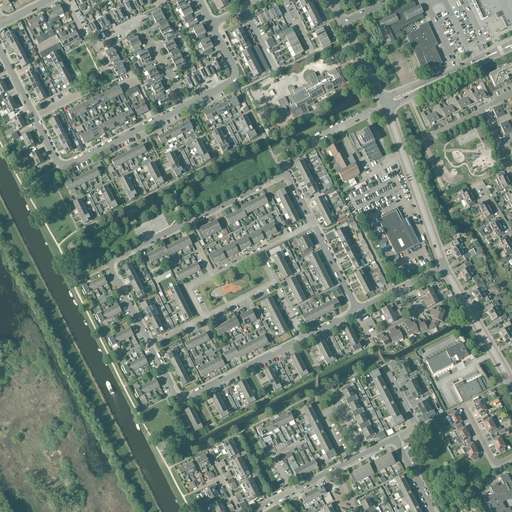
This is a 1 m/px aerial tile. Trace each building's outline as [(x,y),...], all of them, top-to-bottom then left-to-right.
[(86,0),(79,0),(82,4),(79,6),(81,12),(85,10),(84,8),(86,7),(85,3),(88,2),(86,0)] [(133,9),(135,7),(137,9),(141,7),(137,0),(133,0),(132,0),(128,0),(129,1),(129,2),(133,9)] [(213,0),(219,10),(229,5),(226,0),(213,0)] [(306,0),(300,4),(302,9),(304,8),(310,4),(307,0),(306,0)] [(511,0),(472,0),(482,20),(497,14),(499,18),(504,16),(509,26),(511,24),(511,0)] [(125,3),(122,5),(126,12),(128,11),(129,13),(134,10),(133,9),(129,2),(126,4),(125,3)] [(413,2),(372,21),(380,38),(382,42),(386,41),(388,44),(394,41),(394,40),(402,36),(399,29),(402,28),(423,18),(421,14),(423,13),(420,6),(416,8),(413,2)] [(180,9),(182,13),(191,9),(188,4),(186,5),(185,3),(178,6),(177,6),(179,10),(180,9)] [(304,8),(306,12),(315,8),(312,3),(310,4),(304,8)] [(121,20),(125,18),(123,14),(126,12),(122,5),(119,6),(119,7),(116,9),(117,11),(116,11),(121,20)] [(60,19),(59,17),(63,14),(66,20),(69,18),(65,10),(62,11),(60,7),(53,10),(58,20),(60,19)] [(160,7),(152,11),(154,14),(152,15),(154,20),(163,15),(161,11),(162,11),(160,7)] [(272,10),(276,18),(277,20),(279,19),(278,17),(281,15),(277,7),(272,10)] [(315,8),(306,12),(309,17),(317,13),(315,8)] [(183,17),(185,21),(192,17),(191,14),(193,13),(191,9),(182,13),(184,17),(183,17)] [(53,10),(47,13),(49,18),(46,19),(51,27),(54,26),(52,23),(58,20),(53,10)] [(267,12),(271,20),(276,18),(272,10),(267,12)] [(112,12),(109,14),(113,22),(115,21),(116,22),(121,20),(116,11),(113,13),(112,12)] [(262,15),(267,23),(271,20),(267,12),(262,15)] [(317,13),(309,17),(311,22),(319,18),(317,13)] [(101,17),(106,27),(111,25),(110,23),(113,22),(109,14),(106,15),(106,14),(101,17)] [(165,19),(163,15),(154,20),(156,24),(158,23),(160,26),(167,22),(166,18),(165,19)] [(257,17),(262,25),(267,23),(262,15),(257,17)] [(41,16),(35,19),(39,27),(45,24),(48,29),(51,27),(46,19),(44,20),(41,16)] [(102,30),(106,27),(101,17),(97,19),(97,20),(94,21),(95,22),(98,29),(99,29),(101,28),(102,30)] [(192,17),(185,21),(183,22),(185,22),(186,24),(187,24),(189,27),(196,24),(198,23),(196,18),(194,19),(192,17)] [(311,22),(314,27),(322,23),(319,18),(311,22)] [(35,35),(33,30),(39,27),(35,19),(28,22),(31,27),(28,28),(32,37),(35,35)] [(91,23),(87,25),(91,33),(94,31),(95,33),(99,31),(99,29),(98,29),(95,22),(91,24),(91,23)] [(162,34),(170,29),(169,26),(167,22),(160,26),(161,28),(159,29),(162,34)] [(406,35),(420,66),(427,63),(429,70),(442,64),(434,46),(438,44),(428,22),(419,27),(420,29),(406,35)] [(193,30),(195,34),(204,29),(201,24),(197,27),(196,24),(189,27),(188,28),(190,31),(193,30)] [(406,35),(413,31),(411,29),(413,28),(412,25),(403,30),(406,35)] [(70,35),(74,42),(80,39),(74,28),(72,30),(74,33),(70,35)] [(234,32),(236,37),(244,33),(242,28),(234,32)] [(291,28),(283,32),(285,37),(293,33),(291,28)] [(13,30),(6,34),(8,40),(21,34),(25,31),(24,29),(15,34),(13,30)] [(172,33),(170,29),(162,34),(164,38),(166,37),(167,40),(175,36),(173,33),(172,33)] [(196,38),(197,41),(205,37),(204,35),(206,34),(204,29),(195,34),(197,37),(196,38)] [(315,33),(317,38),(325,34),(323,29),(315,33)] [(63,48),(68,45),(62,33),(61,31),(59,32),(62,39),(59,41),(63,48)] [(62,33),(68,45),(74,42),(70,35),(67,37),(64,31),(62,33)] [(247,38),(244,33),(236,37),(239,42),(247,38)] [(293,33),(285,37),(288,42),(296,38),(293,33)] [(21,34),(8,40),(11,45),(19,42),(17,38),(20,37),(20,36),(22,36),(21,34)] [(328,39),(325,34),(317,38),(320,43),(328,39)] [(135,38),(134,35),(126,39),(128,42),(126,43),(128,47),(130,46),(139,41),(137,37),(135,38)] [(176,39),(175,36),(167,40),(168,43),(164,45),(166,49),(175,45),(173,41),(176,39)] [(200,49),(202,48),(211,43),(209,39),(207,40),(205,37),(197,41),(199,44),(198,45),(200,49)] [(249,43),(247,38),(239,42),(241,47),(249,43)] [(296,38),(288,42),(290,46),(298,42),(296,38)] [(330,44),(328,39),(320,43),(322,48),(330,44)] [(141,46),(139,41),(130,46),(132,50),(131,50),(133,53),(141,49),(140,47),(141,46)] [(19,42),(11,45),(14,51),(25,45),(24,43),(20,45),(19,42)] [(298,42),(290,46),(293,51),(301,47),(298,42)] [(213,48),(211,43),(202,48),(204,51),(203,52),(205,55),(212,51),(211,49),(213,48)] [(241,47),(244,52),(250,49),(252,48),(249,43),(241,47)] [(25,45),(14,51),(17,56),(24,53),(22,49),(26,48),(25,45)] [(177,49),(175,45),(166,49),(169,54),(171,53),(172,56),(180,52),(178,48),(177,49)] [(114,47),(106,51),(108,54),(106,54),(108,59),(117,55),(115,51),(116,50),(114,47)] [(295,56),(293,57),(295,60),(302,56),(301,54),(303,52),(301,47),(293,51),(295,56)] [(142,52),(141,49),(133,53),(135,57),(138,55),(140,59),(149,54),(146,50),(142,52)] [(242,53),(244,58),(252,54),(250,49),(244,52),(242,53)] [(53,53),(50,55),(49,55),(51,59),(48,61),(49,63),(59,57),(56,51),(56,52),(53,53)] [(180,52),(172,56),(173,58),(171,59),(174,64),(182,59),(180,56),(181,55),(180,52)] [(24,53),(17,56),(20,62),(30,56),(29,54),(26,56),(24,53)] [(151,59),(149,54),(140,59),(138,60),(140,64),(141,63),(143,67),(151,63),(149,60),(151,59)] [(255,59),(252,54),(244,58),(247,63),(255,59)] [(119,58),(117,55),(108,59),(111,64),(113,63),(114,65),(122,61),(120,58),(119,58)] [(28,61),(32,59),(30,56),(20,62),(23,68),(30,64),(28,61)] [(62,63),(59,57),(49,63),(50,65),(54,63),(55,66),(62,63)] [(185,58),(182,59),(174,64),(176,68),(178,67),(179,70),(187,66),(185,63),(187,63),(185,58)] [(212,60),(209,62),(213,70),(216,69),(217,71),(221,68),(217,59),(213,62),(212,60)] [(247,63),(248,64),(249,67),(257,63),(255,59),(247,63)] [(115,68),(113,69),(116,73),(118,77),(126,73),(122,65),(123,65),(122,61),(114,65),(115,68)] [(204,69),(208,78),(213,75),(212,74),(214,72),(213,70),(209,62),(205,64),(207,67),(204,69)] [(65,68),(62,63),(55,66),(57,69),(53,71),(54,74),(65,68)] [(260,68),(257,63),(249,67),(252,72),(260,68)] [(489,75),(495,88),(504,83),(503,82),(506,81),(506,82),(508,81),(508,80),(511,78),(511,64),(489,75)] [(157,71),(155,67),(153,67),(152,65),(144,69),(145,72),(146,72),(148,76),(157,71)] [(68,74),(65,68),(54,74),(56,76),(59,74),(61,77),(68,74)] [(262,73),(260,68),(252,72),(254,77),(262,73)] [(204,80),(208,78),(204,69),(200,71),(199,70),(196,72),(200,79),(202,78),(204,80)] [(26,74),(29,80),(39,74),(38,72),(35,74),(33,70),(26,74)] [(148,76),(150,79),(146,82),(147,83),(141,86),(142,88),(149,84),(157,80),(158,79),(157,77),(159,76),(157,71),(148,76)] [(197,80),(200,79),(196,72),(193,73),(194,76),(191,78),(195,87),(200,85),(197,80)] [(41,76),(39,74),(29,80),(32,85),(39,82),(37,78),(41,76)] [(71,79),(68,74),(61,77),(63,81),(59,82),(60,85),(71,79)] [(312,101),(334,90),(329,80),(331,80),(329,76),(324,78),(325,79),(318,82),(314,74),(306,77),(309,83),(295,90),(293,86),(288,89),(291,95),(278,102),(281,109),(277,111),(281,117),(279,118),(283,124),(293,119),(293,118),(300,114),(301,116),(309,112),(307,108),(314,105),(312,101)] [(190,90),(195,87),(191,78),(187,80),(186,79),(183,81),(187,89),(189,88),(190,90)] [(74,85),(71,79),(60,85),(61,87),(65,85),(67,88),(74,85)] [(158,83),(157,80),(149,84),(151,88),(151,87),(153,91),(162,87),(160,82),(158,83)] [(32,85),(34,91),(45,85),(44,83),(40,85),(39,82),(32,85)] [(485,100),(490,98),(483,84),(480,85),(482,90),(477,92),(481,100),(484,98),(485,100)] [(34,91),(37,96),(44,93),(43,89),(46,87),(45,85),(34,91)] [(113,88),(118,97),(120,95),(122,99),(125,98),(119,86),(116,88),(115,87),(113,88)] [(164,91),(162,87),(153,91),(155,95),(154,95),(156,99),(164,94),(163,92),(164,91)] [(115,98),(118,97),(113,88),(111,89),(111,90),(108,91),(114,103),(116,102),(115,98)] [(467,91),(474,105),(479,103),(478,101),(481,100),(477,92),(473,94),(471,90),(467,91)] [(112,104),(114,103),(108,91),(106,93),(105,92),(103,93),(107,102),(110,100),(112,104)] [(462,100),(466,107),(469,106),(469,107),(474,105),(467,91),(464,93),(466,97),(462,100)] [(37,96),(40,102),(51,96),(50,94),(46,96),(44,93),(37,96)] [(104,108),(106,107),(104,103),(107,102),(103,93),(101,94),(101,95),(98,96),(104,108)] [(165,97),(164,94),(156,99),(153,100),(154,102),(157,100),(158,102),(159,102),(161,105),(169,101),(167,96),(165,97)] [(100,105),(102,109),(104,108),(98,96),(95,98),(95,97),(93,98),(97,107),(100,105)] [(452,99),(458,113),(463,110),(462,109),(466,107),(462,100),(457,102),(455,97),(452,99)] [(6,105),(2,107),(3,109),(14,103),(11,98),(4,101),(6,105)] [(88,102),(94,113),(96,112),(94,109),(97,107),(93,98),(91,100),(88,102)] [(230,101),(233,108),(237,106),(238,109),(240,108),(239,105),(235,98),(230,101)] [(139,106),(143,115),(146,113),(145,113),(148,111),(145,104),(146,104),(143,99),(140,101),(142,105),(139,106)] [(446,107),(450,115),(453,114),(454,115),(458,113),(452,99),(449,100),(451,105),(446,107)] [(225,103),(228,111),(233,108),(230,101),(225,103)] [(493,111),(495,114),(503,111),(500,106),(505,104),(503,101),(489,107),(492,112),(493,111)] [(83,104),(87,112),(90,111),(92,115),(95,114),(94,113),(88,102),(85,103),(85,102),(83,104)] [(3,109),(4,111),(8,109),(10,113),(17,109),(14,103),(3,109)] [(220,106),(224,113),(228,111),(225,103),(220,106)] [(78,107),(84,118),(86,117),(84,114),(87,112),(83,104),(81,105),(78,107)] [(143,115),(139,106),(136,108),(134,104),(131,106),(133,110),(134,109),(138,117),(141,115),(141,116),(143,115)] [(126,113),(130,121),(132,120),(135,118),(128,105),(126,106),(129,111),(126,113)] [(436,106),(443,120),(447,118),(447,116),(450,115),(446,107),(441,109),(439,105),(436,106)] [(215,108),(219,116),(224,113),(220,106),(215,108)] [(430,115),(434,122),(437,121),(438,122),(443,120),(436,106),(433,108),(435,112),(430,115)] [(80,116),(82,119),(84,118),(78,107),(75,108),(73,109),(77,117),(80,116)] [(210,111),(213,118),(219,116),(215,108),(210,111)] [(66,115),(68,119),(71,125),(76,122),(74,119),(77,117),(73,109),(70,110),(71,110),(68,112),(69,114),(66,115)] [(119,112),(125,123),(128,122),(130,121),(126,113),(123,114),(121,111),(119,112)] [(204,114),(208,121),(211,119),(213,122),(215,121),(213,118),(210,111),(204,114)] [(497,123),(511,116),(509,113),(505,115),(503,111),(495,114),(496,118),(495,118),(497,123)] [(116,118),(120,126),(122,125),(125,123),(119,112),(117,113),(119,117),(116,118)] [(424,112),(420,114),(427,128),(432,125),(431,124),(434,122),(430,115),(426,117),(424,112)] [(15,122),(11,124),(12,126),(23,121),(20,115),(13,119),(15,122)] [(49,120),(52,126),(63,121),(66,119),(64,116),(61,117),(62,118),(58,120),(57,117),(49,120)] [(109,117),(115,128),(117,127),(118,128),(120,126),(116,118),(113,120),(111,116),(109,117)] [(238,126),(241,125),(249,121),(246,116),(239,119),(240,123),(238,124),(238,126)] [(501,127),(502,130),(510,126),(508,122),(511,119),(511,118),(511,116),(497,123),(499,128),(501,127)] [(106,123),(110,132),(112,131),(112,130),(115,128),(109,117),(107,118),(109,122),(106,123)] [(12,126),(13,129),(17,127),(19,130),(26,127),(23,121),(12,126)] [(64,123),(63,121),(52,126),(55,132),(62,128),(61,125),(64,123)] [(99,122),(104,134),(107,132),(108,133),(110,132),(106,123),(103,125),(101,121),(99,122)] [(251,126),(249,121),(241,125),(243,128),(240,130),(241,131),(244,130),(251,126)] [(95,128),(100,137),(102,136),(102,135),(104,134),(99,122),(96,123),(98,127),(95,128)] [(183,124),(187,132),(191,130),(192,133),(194,132),(192,129),(193,129),(189,122),(183,124)] [(178,127),(182,134),(187,132),(183,124),(178,127)] [(89,128),(94,139),(97,137),(98,138),(100,137),(95,128),(92,130),(91,126),(89,128)] [(254,131),(251,126),(244,130),(247,135),(254,131)] [(502,134),(505,139),(511,135),(511,130),(510,126),(502,130),(504,133),(502,134)] [(178,127),(173,129),(177,137),(182,134),(178,127)] [(64,131),(62,128),(55,132),(58,137),(69,132),(69,131),(68,130),(64,131)] [(85,134),(89,142),(92,141),(91,140),(94,139),(89,128),(86,129),(88,132),(85,134)] [(168,132),(172,139),(175,138),(177,141),(179,140),(177,137),(173,129),(168,132)] [(212,133),(215,138),(222,135),(219,129),(212,133)] [(364,148),(371,162),(377,159),(377,158),(379,157),(378,154),(373,143),(374,143),(367,129),(349,137),(356,152),(364,148)] [(246,142),(249,140),(256,137),(254,131),(247,135),(248,138),(245,140),(246,142)] [(70,134),(69,132),(58,137),(61,143),(68,139),(66,136),(70,134)] [(81,139),(84,144),(87,142),(87,143),(89,142),(85,134),(82,135),(81,132),(76,134),(79,140),(81,139)] [(168,132),(163,135),(167,142),(172,139),(168,132)] [(23,140),(20,142),(21,144),(32,139),(29,133),(22,136),(23,140)] [(158,137),(162,145),(167,142),(163,135),(158,137)] [(225,140),(222,135),(215,138),(217,143),(225,140)] [(21,144),(22,146),(26,144),(28,148),(35,144),(32,139),(21,144)] [(61,143),(64,148),(74,143),(73,141),(70,142),(68,139),(61,143)] [(200,139),(192,143),(195,148),(202,145),(200,139)] [(217,143),(220,148),(227,145),(225,140),(217,143)] [(220,148),(223,154),(230,150),(228,147),(231,145),(235,143),(234,141),(230,143),(227,145),(220,148)] [(75,145),(74,143),(64,148),(67,154),(74,150),(72,147),(75,145)] [(335,144),(328,148),(333,157),(335,156),(339,163),(337,164),(334,168),(338,175),(339,174),(343,182),(347,182),(357,176),(359,174),(356,166),(357,165),(351,154),(348,158),(346,159),(342,150),(339,151),(335,144)] [(137,148),(141,155),(146,152),(142,145),(137,148)] [(198,153),(205,150),(202,145),(195,148),(197,152),(194,153),(195,155),(198,153)] [(132,150),(136,158),(139,156),(141,159),(142,158),(141,155),(137,148),(132,150)] [(127,153),(131,160),(136,158),(132,150),(127,153)] [(197,160),(200,159),(208,155),(205,150),(198,153),(199,157),(196,158),(197,160)] [(32,158),(29,160),(30,162),(41,156),(38,151),(31,154),(32,158)] [(122,155),(126,163),(129,161),(130,164),(132,163),(131,160),(127,153),(122,155)] [(166,156),(168,162),(176,158),(173,153),(166,156)] [(117,158),(120,165),(126,163),(122,155),(117,158)] [(200,165),(203,164),(210,160),(208,155),(200,159),(202,162),(199,163),(200,165)] [(30,162),(31,164),(35,162),(37,166),(44,162),(41,156),(30,162)] [(179,157),(176,158),(168,162),(171,167),(178,163),(177,160),(180,159),(179,157)] [(112,161),(115,168),(119,166),(120,169),(122,168),(120,165),(117,158),(112,161)] [(298,170),(305,166),(304,163),(307,161),(306,160),(303,161),(295,164),(298,170)] [(156,168),(153,163),(146,166),(149,172),(156,168)] [(171,167),(173,172),(181,168),(178,163),(171,167)] [(298,170),(300,173),(301,175),(308,171),(306,168),(309,166),(308,164),(305,166),(298,170)] [(96,169),(91,171),(94,178),(100,176),(98,173),(101,171),(99,167),(96,169)] [(173,172),(176,177),(184,174),(182,170),(185,169),(184,167),(181,168),(173,172)] [(148,178),(151,177),(159,173),(156,168),(149,172),(151,175),(148,176),(148,178)] [(308,171),(301,175),(303,180),(310,176),(313,175),(310,170),(308,171)] [(96,181),(94,178),(91,171),(86,174),(89,181),(93,179),(94,182),(96,181)] [(497,179),(496,180),(498,185),(508,180),(505,175),(504,172),(498,175),(499,178),(497,179)] [(161,178),(159,173),(151,177),(154,182),(161,178)] [(86,174),(81,176),(84,184),(89,181),(86,174)] [(84,184),(81,176),(76,179),(79,186),(83,184),(84,188),(86,187),(84,184)] [(129,182),(127,176),(119,180),(122,185),(129,182)] [(313,181),(310,176),(303,180),(306,185),(313,181)] [(154,189),(157,187),(164,184),(161,178),(154,182),(156,185),(153,187),(154,189)] [(76,179),(70,182),(74,189),(79,186),(76,179)] [(504,189),(505,192),(511,189),(510,186),(511,186),(508,180),(498,185),(500,190),(502,189),(504,189)] [(306,185),(308,190),(316,186),(313,181),(306,185)] [(65,184),(69,191),(72,190),(74,193),(76,192),(74,189),(70,182),(65,184)] [(125,190),(132,187),(129,182),(122,185),(125,190)] [(125,190),(127,195),(134,192),(133,189),(136,187),(135,185),(132,187),(125,190)] [(110,192),(107,186),(100,190),(102,195),(110,192)] [(318,192),(316,186),(308,190),(311,195),(318,192)] [(283,189),(276,193),(278,197),(275,198),(276,200),(279,198),(286,195),(283,189)] [(472,196),(469,191),(468,189),(462,191),(457,194),(459,196),(458,196),(461,202),(464,200),(472,196)] [(130,201),(137,197),(135,194),(138,192),(137,190),(134,192),(127,195),(130,201)] [(112,197),(110,192),(102,195),(105,200),(112,197)] [(279,198),(280,200),(281,202),(278,203),(279,205),(281,203),(289,200),(286,195),(279,198)] [(258,198),(262,207),(268,204),(264,196),(258,198)] [(314,201),(317,206),(327,201),(325,198),(324,196),(314,201)] [(473,199),(472,196),(464,200),(467,206),(468,205),(470,208),(476,205),(474,202),(476,201),(475,198),(473,199)] [(105,207),(108,205),(115,202),(112,197),(105,200),(107,203),(104,205),(105,207)] [(73,203),(76,209),(83,205),(81,202),(84,200),(83,198),(80,200),(73,203)] [(258,198),(252,201),(257,210),(262,207),(258,198)] [(281,203),(282,204),(284,209),(291,205),(289,200),(281,203)] [(247,204),(251,212),(257,210),(252,201),(247,204)] [(317,206),(319,211),(329,206),(327,201),(317,206)] [(117,207),(115,202),(108,205),(109,209),(106,210),(107,212),(117,207)] [(490,209),(487,204),(486,205),(485,202),(478,206),(479,209),(477,210),(480,215),(482,214),(490,209)] [(78,214),(85,210),(84,207),(87,205),(86,204),(83,205),(76,209),(78,214)] [(241,207),(242,209),(245,215),(246,215),(251,212),(247,204),(241,207)] [(284,209),(286,213),(287,214),(294,210),(291,205),(284,209)] [(322,216),(329,213),(327,209),(330,208),(329,206),(319,211),(322,216)] [(78,214),(81,219),(88,215),(86,212),(90,211),(89,209),(85,210),(78,214)] [(236,212),(240,220),(246,217),(246,215),(245,215),(242,209),(236,212)] [(412,229),(407,219),(403,221),(397,209),(384,215),(385,217),(378,220),(396,255),(412,247),(419,244),(412,230),(412,229)] [(490,209),(482,214),(480,215),(483,220),(487,218),(488,221),(494,217),(492,215),(493,214),(490,209)] [(287,214),(287,215),(289,219),(296,215),(294,210),(287,214)] [(322,216),(324,221),(332,218),(335,216),(333,213),(332,211),(329,213),(322,216)] [(236,212),(231,215),(235,223),(240,220),(236,212)] [(81,219),(84,224),(91,221),(89,217),(92,215),(91,214),(88,215),(81,219)] [(225,218),(229,226),(235,223),(231,215),(225,218)] [(289,219),(292,224),(299,221),(296,215),(289,219)] [(324,221),(327,227),(334,223),(333,219),(335,218),(335,216),(332,218),(324,221)] [(500,227),(497,221),(497,222),(495,219),(489,223),(491,225),(487,228),(490,233),(493,231),(500,227)] [(211,223),(216,233),(224,229),(219,221),(217,222),(216,221),(211,223)] [(267,226),(272,236),(277,233),(276,232),(278,231),(273,222),(267,226)] [(211,223),(205,226),(210,236),(216,233),(211,223)] [(198,231),(202,240),(210,236),(205,226),(200,229),(200,230),(198,231)] [(260,229),(265,238),(266,237),(267,238),(272,236),(267,226),(260,229)] [(503,232),(500,227),(493,231),(496,236),(497,235),(499,238),(504,235),(503,232)] [(335,232),(338,238),(346,234),(343,228),(335,232)] [(254,232),(259,242),(264,240),(263,239),(265,238),(260,229),(254,232)] [(247,235),(252,245),(254,244),(254,245),(259,242),(254,232),(247,235)] [(296,238),(300,247),(310,242),(307,236),(306,237),(304,234),(296,238)] [(338,238),(341,243),(348,239),(346,234),(338,238)] [(251,246),(250,245),(252,245),(247,235),(241,239),(246,249),(251,246)] [(507,239),(505,236),(500,240),(501,242),(500,243),(503,248),(510,244),(507,239)] [(192,245),(188,237),(182,240),(186,248),(192,245)] [(241,239),(236,241),(235,242),(239,251),(241,250),(241,251),(246,249),(241,239)] [(348,239),(341,243),(344,248),(351,245),(348,239)] [(460,239),(454,242),(451,244),(453,248),(451,250),(454,255),(462,250),(464,248),(462,244),(463,243),(460,239)] [(180,251),(186,248),(182,240),(176,242),(180,251)] [(175,253),(180,251),(176,242),(171,245),(175,253)] [(235,242),(232,243),(228,245),(233,255),(238,253),(238,252),(239,251),(235,242)] [(313,247),(310,242),(300,247),(304,255),(313,250),(311,248),(313,247)] [(506,257),(509,255),(511,253),(511,246),(510,244),(503,248),(506,253),(504,254),(506,257)] [(165,248),(168,254),(169,256),(175,253),(171,245),(165,248)] [(222,248),(226,257),(228,257),(228,258),(233,255),(228,245),(222,248)] [(344,248),(347,254),(354,250),(351,245),(344,248)] [(162,257),(168,254),(165,248),(164,246),(158,249),(162,257)] [(215,252),(220,262),(225,259),(225,258),(226,257),(222,248),(215,252)] [(157,260),(162,257),(158,249),(152,252),(157,260)] [(347,254),(349,259),(357,255),(354,250),(347,254)] [(462,250),(454,255),(457,259),(463,256),(465,260),(471,257),(469,254),(468,253),(465,254),(462,250)] [(275,262),(283,258),(279,251),(271,256),(275,262)] [(147,255),(151,263),(157,260),(152,252),(147,255)] [(215,263),(215,264),(220,262),(215,252),(209,255),(213,264),(215,263)] [(319,259),(316,253),(307,257),(310,263),(319,259)] [(349,259),(352,265),(359,261),(357,255),(349,259)] [(277,268),(286,264),(283,258),(275,262),(277,268)] [(313,269),(321,264),(319,259),(310,263),(308,264),(309,267),(311,266),(313,269)] [(352,265),(355,270),(362,266),(359,261),(352,265)] [(471,268),(470,268),(469,268),(468,267),(471,265),(469,261),(463,264),(466,269),(460,272),(463,277),(473,271),(471,268)] [(133,262),(123,267),(125,273),(133,269),(131,266),(134,264),(133,262)] [(191,266),(195,273),(200,271),(197,263),(191,266)] [(280,274),(288,269),(286,264),(277,268),(280,274)] [(313,269),(316,274),(324,270),(321,264),(313,269)] [(185,266),(186,269),(190,276),(195,273),(191,266),(188,268),(187,265),(185,266)] [(125,273),(127,276),(128,278),(135,274),(133,269),(125,273)] [(181,271),(185,279),(190,276),(186,269),(181,271)] [(288,269),(280,274),(283,279),(291,275),(288,269)] [(176,274),(179,281),(185,279),(181,271),(178,273),(176,270),(174,271),(176,274)] [(316,274),(317,276),(318,280),(327,276),(324,270),(316,274)] [(354,273),(357,279),(364,275),(361,270),(354,273)] [(463,277),(466,282),(472,278),(474,282),(480,279),(477,274),(474,276),(473,274),(474,274),(474,273),(473,271),(463,277)] [(128,278),(128,279),(131,283),(138,279),(135,274),(128,278)] [(367,281),(364,275),(357,279),(360,284),(367,281)] [(318,280),(321,286),(330,281),(327,276),(318,280)] [(98,279),(102,287),(107,284),(103,277),(98,279)] [(286,282),(289,288),(297,283),(294,278),(286,282)] [(93,282),(97,289),(102,287),(98,279),(93,282)] [(131,283),(133,287),(133,288),(140,284),(138,279),(131,283)] [(321,286),(324,291),(333,287),(330,281),(321,286)] [(370,286),(367,281),(360,284),(363,290),(370,286)] [(481,281),(476,285),(478,289),(472,293),(475,297),(484,292),(481,287),(484,286),(481,281)] [(93,282),(88,285),(91,292),(97,289),(93,282)] [(300,289),(297,283),(289,288),(292,293),(300,289)] [(133,288),(134,290),(136,293),(143,289),(140,284),(133,288)] [(82,291),(84,295),(91,292),(88,285),(82,287),(84,290),(82,291)] [(169,290),(172,296),(179,292),(176,286),(169,290)] [(363,290),(366,295),(373,292),(370,286),(363,290)] [(428,290),(427,287),(419,291),(421,297),(425,295),(426,297),(436,292),(434,287),(428,290)] [(136,293),(138,299),(146,295),(144,291),(146,290),(145,288),(143,290),(143,289),(136,293)] [(303,295),(300,289),(292,293),(295,299),(303,295)] [(182,297),(179,292),(172,296),(175,301),(182,297)] [(439,297),(436,292),(426,297),(427,299),(421,302),(423,305),(439,297)] [(486,297),(484,292),(475,297),(478,302),(484,299),(486,303),(492,299),(489,295),(486,297)] [(295,299),(298,305),(306,301),(303,295),(295,299)] [(175,301),(177,306),(184,302),(182,297),(175,301)] [(430,304),(431,306),(441,302),(439,297),(423,305),(424,307),(430,304)] [(274,303),(271,298),(263,302),(266,307),(274,303)] [(336,299),(330,302),(334,310),(340,307),(336,299)] [(141,304),(144,310),(151,306),(149,300),(141,304)] [(497,300),(491,304),(493,308),(487,311),(490,316),(499,311),(497,307),(500,306),(497,300)] [(184,302),(177,306),(180,311),(187,307),(184,302)] [(329,313),(334,310),(330,302),(325,305),(329,313)] [(381,310),(383,315),(392,311),(390,308),(397,304),(396,302),(381,310)] [(266,307),(267,310),(268,310),(266,311),(266,312),(268,312),(276,307),(274,303),(266,307)] [(122,312),(118,305),(112,308),(116,315),(122,312)] [(323,316),(329,313),(325,305),(319,307),(323,316)] [(107,310),(111,318),(116,315),(112,308),(109,309),(108,306),(106,307),(107,310)] [(154,311),(151,306),(144,310),(147,315),(154,311)] [(180,311),(182,316),(190,312),(187,307),(180,311)] [(279,312),(276,307),(268,312),(270,315),(268,316),(269,317),(271,316),(279,312)] [(313,310),(317,318),(323,316),(319,307),(313,310)] [(432,309),(431,312),(444,317),(446,312),(437,308),(436,311),(432,309)] [(392,311),(383,315),(386,320),(401,312),(400,309),(393,313),(392,311)] [(102,313),(106,320),(111,318),(107,310),(102,313)] [(246,313),(250,323),(259,319),(254,310),(252,312),(251,310),(246,313)] [(312,321),(317,318),(313,310),(308,313),(312,321)] [(147,315),(148,317),(149,320),(156,316),(154,311),(147,315)] [(502,316),(499,311),(490,316),(493,321),(499,317),(501,321),(507,318),(505,314),(502,316)] [(182,316),(185,321),(192,318),(190,312),(182,316)] [(281,317),(279,312),(271,316),(272,320),(271,320),(271,322),(273,321),(281,317)] [(386,320),(388,325),(397,321),(395,318),(403,314),(401,312),(386,320)] [(433,319),(432,322),(436,327),(439,321),(442,322),(444,317),(431,312),(430,315),(434,316),(433,319)] [(99,320),(100,323),(106,320),(102,313),(95,317),(97,321),(99,320)] [(250,323),(246,313),(240,316),(241,317),(238,319),(242,327),(250,323)] [(308,313),(302,316),(306,324),(312,321),(308,313)] [(159,321),(156,316),(149,320),(152,325),(159,321)] [(283,322),(281,317),(273,321),(275,325),(273,325),(274,327),(275,326),(283,322)] [(230,321),(234,328),(239,325),(236,318),(230,321)] [(407,321),(414,335),(419,332),(416,328),(419,327),(416,321),(412,324),(409,320),(407,321)] [(419,327),(423,334),(431,330),(428,324),(425,325),(424,323),(421,324),(419,320),(416,321),(419,327)] [(152,325),(154,330),(162,326),(159,321),(152,325)] [(230,321),(225,323),(229,330),(234,328),(230,321)] [(406,334),(408,338),(414,335),(407,321),(404,323),(406,327),(401,329),(404,335),(406,334)] [(508,321),(503,324),(505,328),(499,332),(502,337),(511,332),(508,327),(511,325),(508,321)] [(286,327),(283,322),(275,326),(278,331),(286,327)] [(220,326),(224,333),(227,331),(228,334),(230,333),(229,330),(225,323),(220,326)] [(164,325),(162,326),(154,330),(157,335),(164,332),(163,328),(165,327),(164,325)] [(215,328),(218,336),(224,333),(220,326),(215,328)] [(288,332),(286,327),(278,331),(279,334),(278,335),(279,337),(280,336),(288,332)] [(353,332),(350,327),(343,331),(345,335),(342,336),(343,338),(345,336),(353,332)] [(398,342),(403,339),(404,338),(403,337),(402,337),(402,336),(404,335),(401,329),(396,332),(394,327),(392,329),(398,342)] [(130,328),(124,331),(128,338),(133,336),(130,328)] [(393,344),(398,342),(392,329),(389,330),(391,334),(386,337),(390,345),(393,344)] [(119,334),(123,341),(126,339),(128,342),(129,341),(128,338),(124,331),(119,334)] [(356,337),(353,332),(345,336),(348,341),(356,337)] [(511,333),(511,332),(502,337),(505,342),(511,338),(511,339),(511,333)] [(200,336),(204,343),(209,340),(205,333),(200,336)] [(119,334),(114,336),(117,344),(123,341),(119,334)] [(384,338),(382,334),(376,336),(379,342),(382,341),(385,348),(390,345),(386,337),(384,338)] [(264,335),(258,338),(262,346),(268,343),(264,335)] [(108,343),(110,347),(117,344),(114,336),(108,339),(110,342),(108,343)] [(200,336),(195,338),(199,346),(204,343),(200,336)] [(348,348),(351,346),(358,343),(356,337),(348,341),(350,345),(347,346),(348,348)] [(190,341),(193,348),(197,347),(198,350),(200,349),(199,346),(195,338),(190,341)] [(257,349),(262,346),(258,338),(252,341),(257,349)] [(316,344),(319,350),(327,346),(325,343),(328,341),(327,339),(324,341),(324,340),(316,344)] [(185,344),(188,351),(193,348),(190,341),(185,344)] [(251,352),(257,349),(252,341),(247,344),(251,352)] [(351,346),(352,349),(352,350),(350,351),(351,353),(361,348),(358,343),(351,346)] [(455,363),(468,356),(468,355),(461,343),(426,361),(432,374),(452,364),(453,366),(456,365),(455,363)] [(245,355),(251,352),(247,344),(241,347),(245,355)] [(329,351),(327,346),(319,350),(321,355),(329,351)] [(240,358),(245,355),(241,347),(236,350),(235,350),(239,356),(240,358)] [(233,359),(239,356),(235,350),(236,350),(235,348),(229,351),(233,359)] [(167,355),(170,360),(177,357),(177,356),(175,353),(178,352),(177,350),(167,355)] [(229,351),(223,354),(227,362),(233,359),(229,351)] [(321,355),(324,360),(332,356),(329,351),(321,355)] [(170,360),(172,365),(179,362),(178,358),(181,357),(181,358),(185,355),(184,353),(180,355),(177,356),(177,357),(170,360)] [(300,359),(298,354),(290,357),(293,363),(300,359)] [(334,355),(332,356),(324,360),(327,365),(335,361),(333,358),(335,357),(334,355)] [(139,359),(143,367),(148,364),(144,357),(139,359)] [(132,359),(134,362),(137,369),(143,367),(139,359),(135,361),(134,358),(132,359)] [(215,361),(219,369),(224,366),(220,358),(215,361)] [(303,364),(300,359),(293,363),(296,368),(303,364)] [(400,372),(410,367),(407,363),(408,362),(407,359),(401,362),(403,365),(398,367),(400,372)] [(127,362),(128,365),(132,372),(137,369),(134,362),(130,364),(129,361),(127,362)] [(213,371),(219,369),(215,361),(209,363),(213,371)] [(172,365),(173,367),(175,370),(182,367),(179,362),(172,365)] [(125,372),(127,375),(132,372),(128,365),(127,365),(126,363),(121,365),(123,368),(121,368),(123,373),(125,372)] [(207,374),(213,371),(209,363),(203,366),(207,374)] [(306,369),(303,364),(296,368),(298,373),(306,369)] [(175,370),(177,375),(185,372),(183,369),(186,367),(185,365),(182,367),(175,370)] [(199,369),(197,369),(202,377),(207,374),(203,366),(199,369)] [(263,371),(266,376),(273,373),(272,369),(275,368),(274,366),(271,368),(271,367),(263,371)] [(412,373),(410,367),(400,372),(403,377),(412,373)] [(298,373),(299,375),(300,376),(297,378),(298,380),(308,375),(306,369),(298,373)] [(188,370),(185,372),(177,375),(180,381),(187,377),(185,374),(188,372),(188,370)] [(369,381),(372,379),(380,375),(377,370),(369,374),(371,378),(368,380),(369,381)] [(276,371),(273,373),(266,376),(269,382),(276,378),(274,374),(277,373),(276,371)] [(279,376),(276,378),(269,382),(271,387),(279,383),(277,380),(280,378),(284,376),(283,374),(279,376)] [(187,377),(180,381),(183,386),(190,382),(188,379),(191,377),(190,375),(187,377)] [(380,375),(372,379),(369,381),(369,382),(372,380),(375,384),(382,381),(380,375)] [(479,377),(461,386),(459,383),(454,386),(454,385),(454,386),(462,402),(485,390),(479,377)] [(409,389),(417,385),(418,384),(415,379),(414,380),(406,384),(409,389)] [(151,383),(154,390),(160,387),(156,380),(151,383)] [(245,380),(237,384),(239,388),(236,389),(237,391),(240,390),(248,386),(245,380)] [(385,386),(382,381),(375,384),(377,388),(374,390),(374,391),(377,390),(385,386)] [(282,382),(279,383),(271,387),(274,392),(281,388),(280,385),(282,383),(282,382)] [(151,383),(145,385),(149,393),(154,390),(151,383)] [(342,393),(343,392),(344,396),(353,391),(350,384),(347,386),(346,385),(344,386),(344,387),(340,389),(342,393)] [(140,388),(144,395),(147,393),(149,396),(151,396),(149,393),(145,385),(140,388)] [(411,394),(419,390),(417,385),(409,389),(411,394)] [(250,391),(248,386),(240,390),(243,395),(250,391)] [(387,391),(385,386),(377,390),(380,395),(387,391)] [(135,395),(137,399),(144,395),(140,388),(135,391),(136,394),(135,395)] [(419,390),(411,394),(414,399),(422,395),(419,390)] [(253,396),(250,391),(243,395),(245,400),(253,396)] [(353,391),(344,396),(346,399),(345,399),(347,402),(357,397),(353,391)] [(390,396),(387,391),(380,395),(383,400),(390,396)] [(218,394),(210,398),(213,403),(221,399),(219,396),(222,395),(221,393),(218,394)] [(245,407),(248,405),(256,401),(253,396),(245,400),(247,403),(244,404),(245,407)] [(383,400),(385,405),(393,401),(390,396),(383,400)] [(347,402),(348,406),(349,405),(351,408),(360,404),(357,397),(347,402)] [(213,403),(215,407),(216,408),(224,404),(222,401),(225,400),(224,398),(221,399),(213,403)] [(475,409),(483,405),(486,404),(483,399),(481,400),(480,400),(479,401),(478,398),(472,401),(474,404),(473,404),(472,404),(475,409)] [(395,406),(393,401),(385,405),(388,410),(395,406)] [(425,401),(417,405),(420,410),(428,406),(425,401)] [(216,408),(217,410),(218,414),(226,410),(224,404),(216,408)] [(351,412),(352,414),(353,415),(363,410),(360,404),(351,408),(352,412),(351,412)] [(302,409),(305,414),(312,410),(310,405),(302,409)] [(420,410),(422,415),(425,414),(428,419),(435,415),(430,405),(428,406),(420,410)] [(485,408),(483,405),(475,409),(478,415),(479,415),(478,414),(479,414),(481,417),(486,414),(485,411),(486,411),(486,410),(485,407),(485,408)] [(398,412),(395,406),(388,410),(390,415),(398,412)] [(195,412),(192,407),(184,411),(187,416),(195,412)] [(218,414),(221,419),(229,415),(227,411),(230,410),(229,408),(226,410),(218,414)] [(459,417),(456,411),(455,411),(456,412),(455,412),(453,409),(448,412),(449,415),(448,416),(448,415),(448,416),(446,417),(449,422),(459,417)] [(315,415),(312,410),(305,414),(307,419),(315,415)] [(356,418),(357,421),(366,417),(363,410),(353,415),(355,419),(356,418)] [(195,412),(187,416),(189,420),(186,421),(187,423),(190,421),(198,418),(195,412)] [(389,420),(390,422),(401,417),(398,412),(390,415),(392,419),(389,420)] [(285,416),(289,423),(294,420),(290,413),(285,416)] [(307,419),(310,424),(317,420),(315,415),(307,419)] [(285,416),(280,418),(283,425),(289,423),(285,416)] [(490,418),(489,419),(487,416),(482,419),(483,422),(482,422),(485,428),(493,423),(492,421),(490,418)] [(359,425),(358,425),(360,428),(370,423),(366,417),(357,421),(359,425)] [(393,427),(396,426),(403,422),(401,417),(390,422),(393,427)] [(454,427),(454,426),(456,428),(462,425),(460,423),(461,422),(461,423),(462,422),(459,417),(449,422),(452,427),(453,426),(454,427)] [(190,421),(192,427),(200,423),(198,418),(190,421)] [(275,421),(278,428),(282,426),(283,430),(285,429),(283,425),(280,418),(275,421)] [(320,425),(317,420),(310,424),(306,426),(308,429),(309,429),(310,431),(313,429),(320,425)] [(275,421),(270,423),(273,431),(278,428),(275,421)] [(192,427),(193,429),(194,430),(191,431),(193,433),(203,428),(200,423),(192,427)] [(264,426),(268,433),(271,432),(273,435),(275,434),(273,431),(270,423),(264,426)] [(360,428),(361,431),(362,431),(364,434),(373,429),(371,426),(370,423),(360,428)] [(493,423),(485,428),(488,433),(489,432),(490,435),(496,432),(494,429),(495,429),(496,429),(495,429),(496,428),(494,426),(493,423)] [(323,430),(320,425),(313,429),(315,434),(323,430)] [(456,431),(459,437),(467,433),(464,427),(463,428),(462,425),(456,428),(457,431),(456,431)] [(264,426),(259,429),(263,436),(261,437),(263,440),(270,436),(268,433),(264,426)] [(364,434),(365,437),(364,438),(366,441),(370,439),(371,440),(373,439),(373,438),(376,436),(373,429),(364,434)] [(325,436),(323,430),(315,434),(317,437),(314,438),(315,441),(318,439),(325,436)] [(463,441),(464,444),(470,441),(468,438),(469,438),(470,438),(467,433),(459,437),(457,438),(460,443),(462,442),(463,441)] [(491,440),(494,446),(502,442),(501,439),(500,436),(499,436),(498,437),(497,434),(491,437),(493,440),(492,440),(491,440)] [(325,436),(318,439),(319,442),(316,444),(317,446),(320,445),(328,441),(325,436)] [(235,444),(232,440),(222,445),(224,450),(235,444)] [(331,446),(328,441),(320,445),(323,450),(331,446)] [(464,454),(467,453),(475,448),(472,443),(471,444),(470,441),(464,444),(463,445),(464,447),(462,449),(464,454)] [(497,451),(498,450),(499,453),(505,450),(504,447),(505,447),(504,444),(503,444),(502,442),(494,446),(497,451)] [(237,449),(235,444),(224,450),(226,454),(237,449)] [(333,451),(331,446),(323,450),(326,455),(333,451)] [(468,455),(469,458),(470,458),(471,457),(472,460),(470,461),(471,463),(479,458),(477,454),(478,454),(475,448),(467,453),(468,455)] [(237,449),(226,454),(229,459),(239,453),(237,449)] [(290,451),(282,455),(285,460),(287,459),(289,463),(294,460),(290,451)] [(326,455),(327,458),(324,459),(325,462),(336,456),(333,451),(326,455)] [(384,456),(389,466),(398,462),(393,453),(388,455),(387,455),(384,456)] [(211,466),(209,463),(211,462),(210,460),(207,455),(205,456),(201,458),(206,469),(211,466)] [(379,460),(384,469),(389,466),(384,456),(381,458),(382,458),(379,460)] [(241,457),(230,462),(233,467),(243,462),(241,457)] [(196,461),(194,462),(197,467),(199,466),(201,471),(206,469),(201,458),(196,460),(196,461)] [(371,464),(376,473),(384,469),(379,460),(379,459),(376,460),(376,461),(371,464)] [(309,463),(313,471),(318,468),(315,461),(309,463)] [(187,465),(193,475),(197,473),(196,471),(198,470),(197,467),(194,462),(192,463),(192,462),(187,465)] [(246,466),(243,462),(233,467),(235,471),(246,466)] [(308,473),(313,471),(309,463),(304,466),(308,473)] [(363,467),(363,468),(368,477),(376,473),(371,464),(367,466),(367,465),(363,467)] [(187,465),(183,467),(188,478),(193,475),(187,465)] [(248,471),(246,466),(235,471),(237,476),(248,471)] [(303,476),(308,473),(304,466),(299,469),(303,476)] [(178,469),(183,480),(188,478),(183,467),(178,469)] [(357,470),(363,480),(368,477),(363,468),(361,469),(360,468),(357,470)] [(294,471),(297,479),(303,476),(299,469),(294,471)] [(350,475),(354,484),(363,480),(357,470),(354,471),(355,472),(350,475)] [(248,471),(237,476),(240,481),(250,475),(248,471)] [(511,511),(509,507),(506,509),(501,501),(508,498),(509,499),(511,497),(511,480),(511,481),(507,474),(500,478),(503,485),(499,487),(497,484),(490,487),(493,494),(487,497),(486,494),(476,499),(480,506),(482,505),(483,508),(481,509),(482,511),(511,511)] [(395,479),(397,484),(405,480),(402,475),(395,479)] [(254,483),(252,479),(241,484),(244,489),(254,483)] [(397,484),(399,488),(396,489),(397,491),(400,490),(407,486),(405,480),(397,484)] [(203,492),(205,497),(216,492),(213,487),(217,485),(216,483),(209,486),(211,488),(203,492)] [(257,488),(254,483),(244,489),(246,493),(257,488)] [(317,489),(321,496),(326,494),(322,486),(317,489)] [(410,491),(407,486),(400,490),(402,495),(410,491)] [(259,492),(257,488),(246,493),(248,498),(259,492)] [(311,492),(315,499),(319,497),(320,500),(321,499),(320,497),(321,496),(317,489),(311,492)] [(413,496),(410,491),(402,495),(404,498),(401,500),(402,501),(405,500),(413,496)] [(216,492),(205,497),(207,502),(218,496),(216,492)] [(248,498),(251,502),(261,497),(259,492),(248,498)] [(306,494),(310,502),(314,500),(315,503),(317,502),(315,499),(311,492),(306,494)] [(310,502),(306,494),(301,497),(305,504),(310,502)] [(360,504),(361,503),(363,507),(372,502),(369,495),(365,497),(365,496),(362,497),(363,498),(359,500),(360,504)] [(415,501),(413,496),(405,500),(408,505),(415,501)] [(220,501),(210,506),(212,511),(223,505),(220,501)] [(418,506),(415,501),(408,505),(409,508),(407,510),(407,511),(410,510),(418,506)] [(368,511),(375,508),(372,502),(363,507),(364,510),(364,511),(368,511)]
